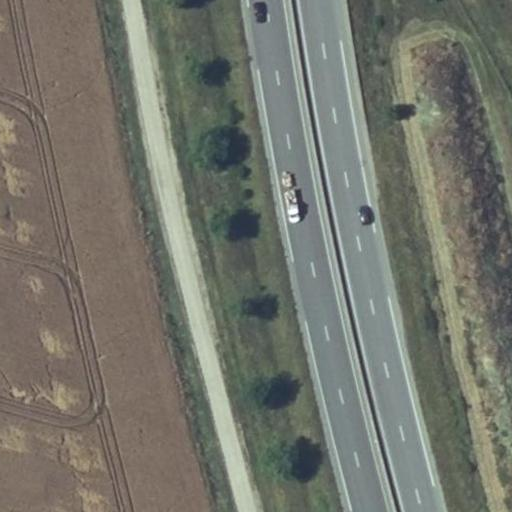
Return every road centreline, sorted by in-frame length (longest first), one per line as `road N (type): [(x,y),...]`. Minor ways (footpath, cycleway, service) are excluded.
road 1 (residential): [(131,0),(246,511)]
road 2 (trunk): [(423,511),(358,233),(316,0)]
road 3 (trunk): [(266,0),(294,173),(371,511)]
